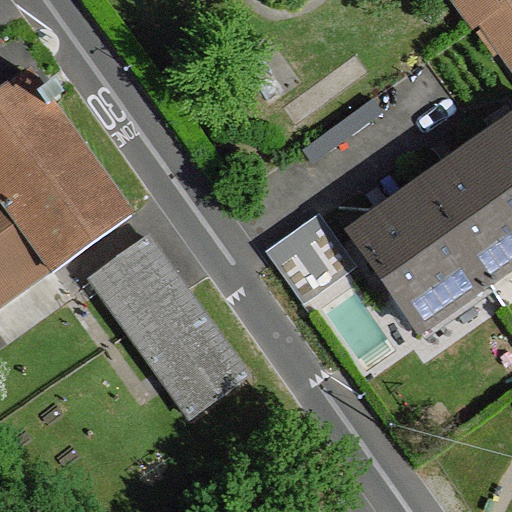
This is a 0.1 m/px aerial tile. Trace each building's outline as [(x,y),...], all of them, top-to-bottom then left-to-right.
[(511,4),(511,0),(458,0),(479,28),(487,23),(511,4)] [(511,4),(487,23),(511,60),(511,4)] [(137,211),(33,67),(0,89),(0,304),(52,267),(55,272),(137,211)] [(511,301),(511,121),(351,236),(439,350),(511,301)] [(320,216),(274,246),(317,311),(363,281),(320,216)] [(150,241),(95,279),(194,420),(249,380),(150,241)]
